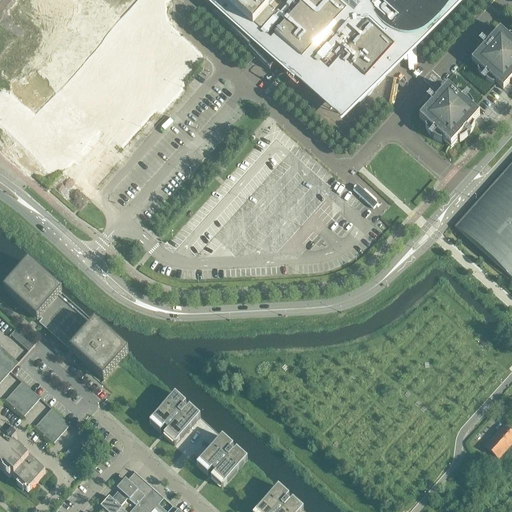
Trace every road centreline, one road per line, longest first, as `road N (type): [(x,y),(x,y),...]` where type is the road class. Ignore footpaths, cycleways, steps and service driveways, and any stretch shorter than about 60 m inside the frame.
road 1 (unclassified): [(87,260),(246,87)]
road 2 (tertiary): [(178,313),(321,307),(350,301),(389,273)]
road 3 (unclassified): [(392,124),(356,163),(333,165),(246,87)]
road 4 (unclassified): [(503,0),(392,124)]
